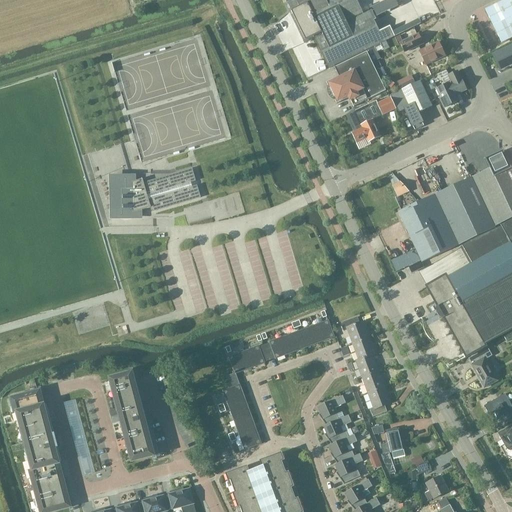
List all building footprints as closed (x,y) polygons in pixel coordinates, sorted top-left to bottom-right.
[(285,0),(287,2),(291,8),(290,9),(305,39),(313,35),(329,68),(395,37),(389,26),(378,32),(372,20),(375,19),(370,9),(361,14),(354,0),(285,0)] [(502,44),(511,39),(511,0),(506,0),(485,11),(502,44)] [(418,35),(400,43),(404,52),(422,44),(418,35)] [(444,55),(439,43),(420,51),(425,64),(444,55)] [(511,48),(494,57),(500,69),(511,63),(511,48)] [(334,67),(334,68),(338,77),(326,83),(336,104),(349,98),(353,107),(354,107),(354,106),(385,91),(367,52),(335,68),(334,67)] [(382,68),(378,59),(374,61),(381,77),(386,75),(382,68)] [(461,81),(457,72),(449,76),(453,84),(450,86),(449,84),(437,89),(443,101),(441,101),(444,108),(457,102),(454,94),(465,88),(461,80),(461,81)] [(420,82),(402,91),(391,96),(397,109),(399,113),(405,110),(415,131),(424,126),(418,114),(432,106),(420,82)] [(382,116),(396,109),(390,98),(377,104),(382,116)] [(362,128),(351,134),(356,144),(359,149),(370,144),(369,142),(380,137),(372,120),(382,116),(377,104),(376,101),(354,111),(361,125),(362,128)] [(489,170),(472,178),(494,227),(500,224),(511,218),(511,167),(511,166),(509,161),(508,161),(503,151),(485,160),(489,170)] [(137,212),(151,208),(150,205),(153,204),(155,211),(200,198),(197,186),(192,187),(191,183),(195,181),(192,169),(147,183),(147,184),(144,185),(142,179),(134,182),(133,177),(115,177),(116,218),(139,217),(137,217),(137,212)] [(494,228),(494,227),(472,178),(437,194),(399,212),(422,262),(494,228)] [(446,277),(427,287),(466,358),(485,347),(484,345),(511,329),(511,218),(500,224),(501,227),(479,237),(462,246),(472,265),(447,279),(446,277)] [(347,330),(352,345),(369,338),(363,322),(360,324),(357,318),(340,324),(343,332),(347,330)] [(328,321),(311,327),(317,343),(334,337),(328,321)] [(301,350),(317,343),(311,327),(295,333),(301,350)] [(284,356),(301,350),(295,333),(278,339),(284,356)] [(375,355),(372,345),(369,338),(352,345),(357,360),(372,356),(375,355)] [(275,359),(284,356),(278,339),(269,343),(269,344),(262,346),(268,361),(275,358),(275,359)] [(265,362),(268,361),(262,346),(259,347),(245,352),(251,368),(265,363),(265,362)] [(350,354),(347,347),(340,349),(343,357),(350,354)] [(485,360),(492,356),(488,348),(477,354),(481,360),(471,365),(484,388),(497,381),(485,360)] [(235,374),(251,368),(245,352),(229,358),(234,373),(235,374)] [(378,371),(372,356),(357,360),(355,361),(361,377),(378,371)] [(385,388),(380,375),(378,371),(361,377),(367,395),(385,388)] [(245,400),(235,374),(234,373),(232,373),(233,374),(227,377),(231,389),(223,392),(228,406),(245,400)] [(134,386),(131,374),(110,380),(113,392),(117,403),(123,427),(126,439),(129,450),(132,463),(153,457),(150,445),(147,433),(144,422),(138,398),(134,386)] [(390,404),(385,388),(367,395),(372,408),(369,409),(372,417),(386,412),(384,406),(390,404)] [(54,435),(51,436),(39,392),(37,392),(16,398),(11,399),(13,406),(16,405),(20,422),(17,423),(28,462),(30,462),(35,478),(32,479),(35,491),(38,491),(43,507),(40,508),(40,511),(51,511),(68,508),(69,507),(54,449),(58,448),(54,435)] [(511,418),(511,404),(506,393),(489,403),(498,418),(508,412),(511,418)] [(324,419),(327,425),(339,419),(336,414),(337,413),(335,408),(346,403),(343,396),(318,407),(322,417),(321,418),(323,421),(323,420),(324,419)] [(250,415),(245,400),(228,406),(234,421),(250,415)] [(256,429),(250,415),(234,421),(239,435),(256,429)] [(348,415),(339,419),(327,425),(323,426),(328,436),(326,437),(328,440),(329,439),(330,438),(333,444),(349,437),(346,431),(343,432),(341,427),(352,422),(348,415)] [(382,426),(371,429),(374,435),(384,433),(382,426)] [(511,426),(497,434),(507,449),(509,450),(510,451),(511,450),(511,426)] [(261,444),(256,429),(239,435),(244,450),(261,444)] [(396,429),(386,431),(386,434),(387,441),(384,441),(385,444),(380,445),(382,454),(390,453),(390,452),(404,450),(400,431),(399,431),(398,429),(396,430),(396,429)] [(354,434),(349,437),(333,444),(329,445),(334,455),(332,457),(334,459),(334,458),(336,458),(338,463),(354,456),(352,450),(349,451),(346,446),(357,442),(354,434)] [(294,486),(291,480),(289,473),(290,472),(286,459),(284,460),(281,453),(259,460),(261,464),(248,469),(247,465),(225,473),(228,481),(230,480),(232,485),(228,486),(229,487),(233,486),(234,491),(232,492),(237,507),(240,506),(242,511),(240,511),(303,511),(301,506),(298,499),(300,498),(295,486),(294,486)] [(354,456),(338,463),(335,465),(339,475),(338,476),(340,479),(340,478),(341,477),(344,482),(343,483),(343,482),(343,483),(343,484),(344,484),(344,483),(360,476),(357,469),(354,471),(352,466),(363,461),(360,454),(354,456)] [(415,468),(425,462),(421,455),(411,460),(415,468)] [(418,476),(423,473),(429,469),(431,468),(427,462),(417,468),(418,476)] [(417,480),(416,472),(407,473),(408,481),(417,480)] [(429,501),(449,490),(444,483),(442,484),(438,477),(426,484),(430,491),(425,494),(429,501)] [(353,505),(356,510),(367,503),(364,498),(365,498),(362,492),(372,486),(368,479),(345,493),(350,503),(349,504),(351,506),(352,506),(351,506),(353,505)] [(167,496),(166,496),(170,510),(171,510),(171,511),(181,508),(182,511),(195,511),(193,505),(194,505),(190,488),(184,490),(183,488),(169,492),(170,494),(167,494),(167,496)] [(170,510),(166,496),(164,497),(164,495),(157,497),(157,495),(143,499),(143,501),(141,501),(141,503),(140,503),(142,511),(167,511),(168,511),(170,510)] [(376,498),(367,503),(356,510),(353,511),(352,511),(370,511),(380,505),(376,498)] [(433,504),(437,511),(453,511),(450,505),(449,505),(446,500),(433,504)] [(115,509),(114,510),(114,511),(142,511),(140,503),(138,503),(138,502),(131,504),(131,502),(117,506),(117,508),(115,508),(115,509)]
